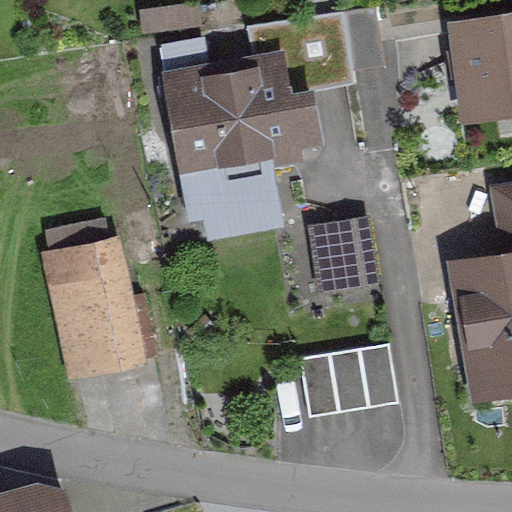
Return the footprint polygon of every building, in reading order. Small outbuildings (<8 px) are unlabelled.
[(511,12),(450,21),(465,123),(511,116),(511,12)] [(373,13),(345,18),(353,70),(382,65),(373,13)] [(323,134),(305,44),(161,72),(190,219),(274,203),(263,145),(323,134)] [(84,47),(0,59),(0,103),(91,89),(84,47)] [(140,347),(107,136),(0,152),(0,261),(17,366),(140,347)] [(511,181),(488,185),(500,254),(450,263),(474,402),(511,395),(511,181)] [(355,223),(309,230),(319,293),(365,286),(355,223)] [(392,347),(302,363),(311,417),(402,401),(392,347)] [(80,511),(72,480),(0,499),(0,511),(80,511)]
